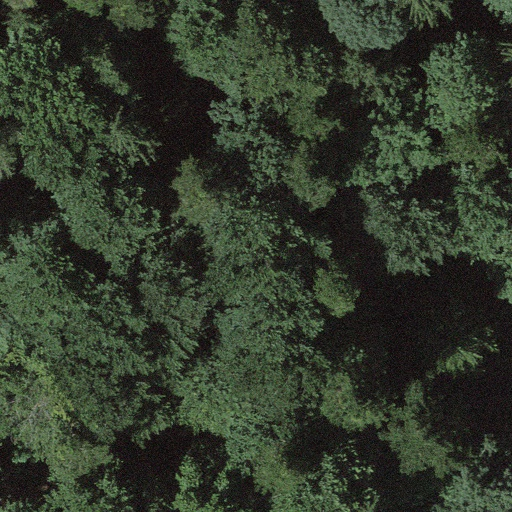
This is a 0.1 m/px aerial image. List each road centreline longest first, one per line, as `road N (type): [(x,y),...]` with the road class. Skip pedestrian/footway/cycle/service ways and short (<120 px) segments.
road 1 (track): [(0,479),(157,422),(511,137)]
road 2 (track): [(200,511),(511,395)]
